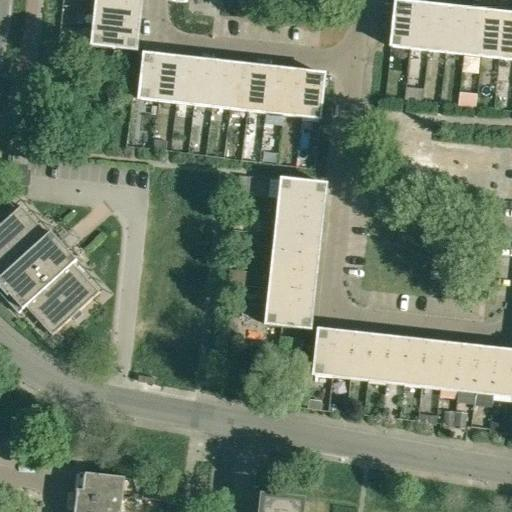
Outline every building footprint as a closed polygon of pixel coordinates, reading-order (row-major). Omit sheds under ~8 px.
[(99,0),(99,11),(139,15),(140,0),(99,0)] [(391,45),(409,47),(413,7),(395,5),(391,45)] [(409,47),(427,49),(432,9),(413,7),(409,47)] [(450,11),(432,9),(427,49),(445,51),(450,11)] [(99,11),(97,29),(137,33),(139,15),(99,11)] [(445,51),(463,53),(468,13),(450,11),(445,51)] [(486,15),(468,13),(463,53),(481,55),(486,15)] [(481,55),(499,57),(504,17),(486,15),(481,55)] [(511,17),(504,17),(499,57),(511,58),(511,17)] [(137,33),(97,29),(95,47),(135,52),(137,33)] [(140,98),(158,100),(162,60),(144,58),(141,87),(140,98)] [(158,100),(176,102),(180,62),(162,60),(158,100)] [(194,104),(198,64),(180,62),(176,102),(194,104)] [(194,104),(212,106),(216,66),(198,64),(194,104)] [(234,68),(216,66),(212,106),(230,108),(234,68)] [(230,108),(248,110),(252,70),(234,68),(230,108)] [(270,72),(252,70),(248,110),(266,112),(270,72)] [(266,112),(284,114),(288,74),(270,72),(266,112)] [(284,114),(302,116),(307,76),(288,74),(284,114)] [(307,76),(302,116),(320,118),(325,78),(307,76)] [(132,86),(131,97),(140,98),(141,87),(132,86)] [(21,176),(8,175),(7,186),(20,187),(21,176)] [(281,199),(322,204),(324,185),(283,181),(281,199)] [(320,222),(322,204),(281,199),(279,217),(320,222)] [(243,214),(244,207),(244,203),(235,202),(234,213),(243,214)] [(52,337),(57,332),(72,318),(75,322),(82,315),(79,312),(100,293),(73,264),(76,261),(67,251),(69,249),(66,245),(63,242),(60,244),(51,233),(48,236),(21,207),(1,225),(0,224),(0,285),(0,286),(0,289),(7,298),(9,296),(22,310),(26,308),(52,337)] [(237,214),(236,226),(245,227),(246,215),(237,214)] [(318,239),(320,222),(279,217),(277,235),(318,239)] [(250,236),(238,234),(236,234),(235,248),(249,250),(250,236)] [(277,235),(276,253),(316,257),(318,239),(277,235)] [(314,275),(316,257),(276,253),(274,271),(314,275)] [(234,254),(233,267),(244,269),(246,256),(234,254)] [(228,285),(236,286),(245,287),(247,272),(229,270),(228,285)] [(312,293),(314,275),(274,271),(272,289),(312,293)] [(312,293),(272,289),(270,308),(310,312),(312,293)] [(308,330),(310,312),(270,308),(268,326),(273,326),(272,332),(274,333),(286,334),(287,328),(308,330)] [(313,374),(332,376),(337,336),(318,334),(313,374)] [(354,338),(337,336),(332,376),(350,378),(354,338)] [(301,351),(303,340),(280,337),(279,348),(301,351)] [(354,338),(350,378),(368,380),(372,340),(354,338)] [(390,342),(372,340),(368,380),(386,382),(390,342)] [(390,342),(386,382),(404,384),(408,344),(390,342)] [(426,346),(408,344),(404,384),(422,386),(426,346)] [(426,346),(422,386),(440,388),(444,348),(426,346)] [(462,350),(444,348),(440,388),(457,390),(462,350)] [(480,351),(462,350),(457,390),(475,392),(480,351)] [(475,392),(493,393),(498,353),(480,351),(475,392)] [(511,387),(511,354),(498,353),(493,393),(511,395),(511,387)] [(308,409),(310,409),(321,411),(322,402),(309,401),(308,409)] [(444,412),(443,424),(454,425),(456,413),(444,412)] [(454,425),(466,426),(467,414),(456,413),(454,425)] [(475,427),(488,429),(489,415),(477,414),(475,427)] [(436,426),(436,423),(437,417),(419,415),(418,424),(436,426)] [(491,420),(490,429),(498,430),(499,421),(491,420)] [(85,495),(120,497),(122,479),(82,475),(82,476),(87,477),(86,481),(82,481),(81,494),(85,495)] [(86,511),(118,511),(120,497),(85,495),(85,499),(80,499),(78,511),(86,511)] [(300,511),(302,503),(263,499),(262,511),(300,511)]
